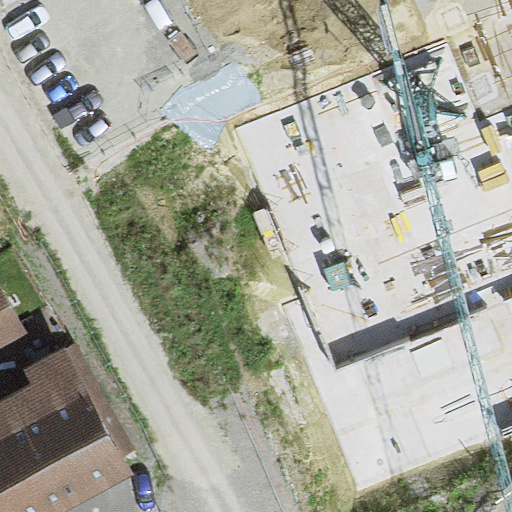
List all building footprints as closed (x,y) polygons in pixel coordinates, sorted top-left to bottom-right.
[(194,0),(69,0),(0,36),(0,93),(31,152),(172,78),(193,119),(244,93),(194,0)] [(511,0),(336,0),(401,122),(511,63),(511,0)] [(511,90),(413,143),(456,224),(511,194),(511,90)] [(249,101),(164,145),(220,253),(305,210),(249,101)] [(0,351),(23,338),(0,299),(0,351)] [(408,303),(334,343),(385,437),(337,463),(363,511),(457,511),(503,487),(456,401),(442,408),(413,355),(431,345),(408,303)] [(52,349),(0,377),(0,511),(53,511),(122,474),(52,349)]
